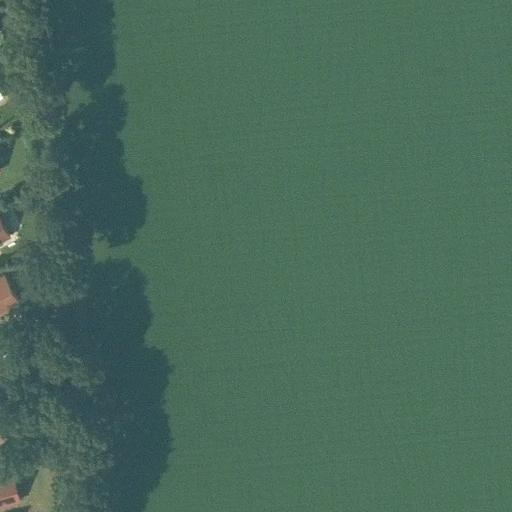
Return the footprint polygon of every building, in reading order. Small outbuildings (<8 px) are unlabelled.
[(0,241),(11,236),(0,216),(0,241)] [(0,278),(0,308),(6,305),(7,307),(19,300),(5,276),(0,278)] [(0,376),(10,372),(11,373),(24,368),(21,362),(21,361),(23,358),(19,348),(16,347),(15,347),(13,342),(0,347),(0,376)] [(0,436),(10,432),(10,434),(23,429),(20,421),(22,417),(19,411),(16,410),(15,410),(12,403),(0,407),(0,436)] [(0,504),(7,502),(7,504),(21,500),(18,491),(20,488),(18,481),(15,480),(13,473),(0,476),(0,504)]
